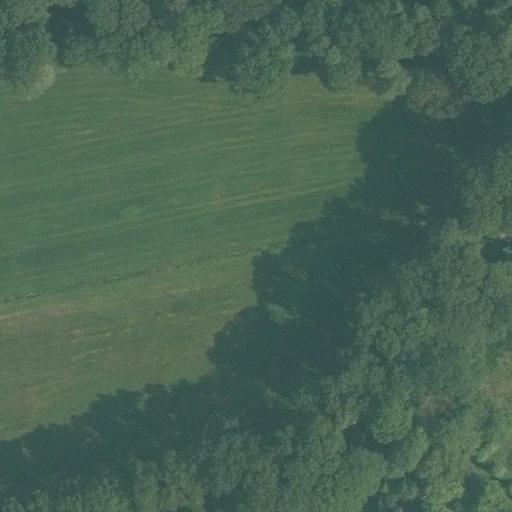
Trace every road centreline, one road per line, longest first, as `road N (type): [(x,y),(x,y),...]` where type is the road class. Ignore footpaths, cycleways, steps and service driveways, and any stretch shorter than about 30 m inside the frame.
road 1 (track): [(511,47),(121,0),(0,1)]
road 2 (track): [(293,511),(293,500),(368,402),(511,231)]
